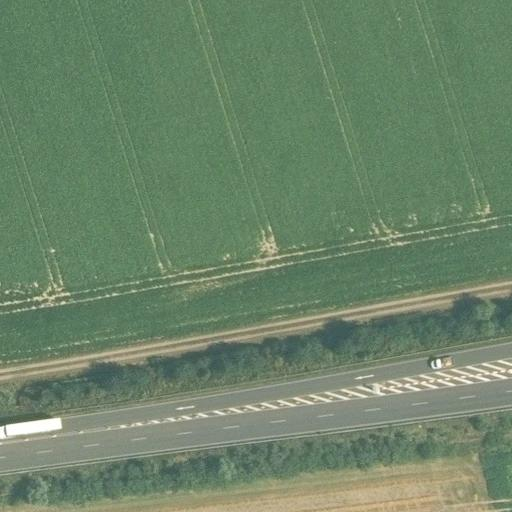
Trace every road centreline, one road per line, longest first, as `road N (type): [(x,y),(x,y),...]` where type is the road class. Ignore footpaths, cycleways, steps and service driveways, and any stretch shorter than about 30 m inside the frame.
road 1 (track): [(511,287),(0,380)]
road 2 (trunk): [(511,360),(59,444)]
road 3 (trunk): [(59,444),(511,395)]
